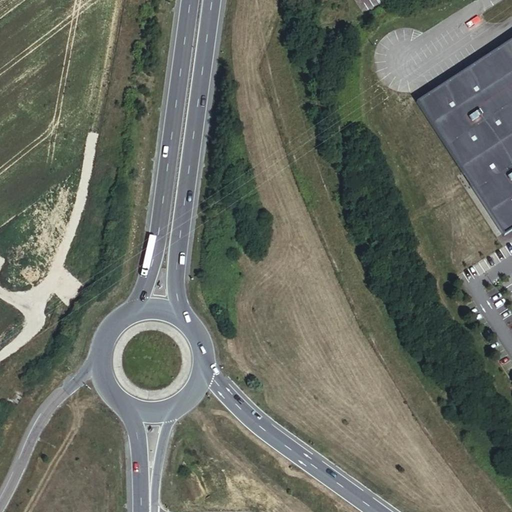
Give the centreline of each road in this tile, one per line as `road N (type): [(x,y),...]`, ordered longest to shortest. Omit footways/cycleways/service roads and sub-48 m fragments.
road 1 (primary): [(182,319),(176,271),(213,0)]
road 2 (primary): [(192,0),(156,254),(133,313)]
road 3 (motorway): [(377,511),(261,427),(203,371)]
road 4 (motorway): [(100,361),(34,419),(0,496)]
